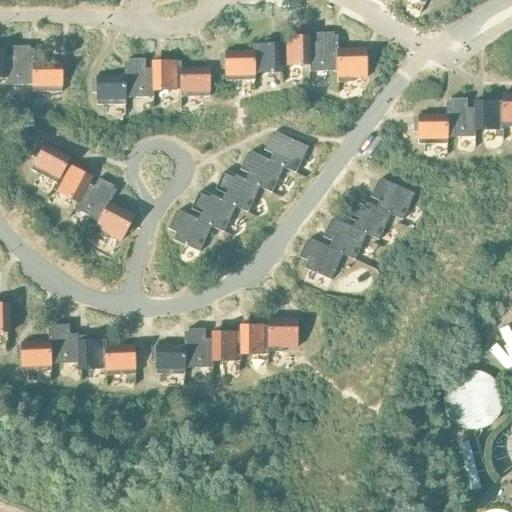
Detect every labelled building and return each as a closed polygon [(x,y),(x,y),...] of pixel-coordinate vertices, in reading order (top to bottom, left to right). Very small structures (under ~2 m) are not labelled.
[(281,36),(281,43),(282,43),(282,66),(283,66),(309,65),(310,65),(309,43),(311,43),(311,42),(311,35),(302,35),(302,31),(293,31),(293,36),(281,36)] [(317,42),(311,42),(311,43),(309,43),(310,65),(309,65),(310,65),(310,72),(338,71),(337,48),(338,48),(338,46),(334,42),(334,32),(317,33),(317,42)] [(253,44),(253,51),(254,51),(254,73),(255,73),(255,80),(255,74),(284,73),(283,66),(282,66),(282,43),(281,43),(275,44),(274,39),(265,39),(266,44),(253,44)] [(6,78),(5,78),(5,84),(33,85),(34,85),(34,63),(34,62),(34,60),(30,56),(31,46),(13,46),(13,56),(7,56),(6,56),(6,78)] [(338,71),(338,82),(353,82),(353,78),(367,78),(367,65),(371,65),(371,55),(366,56),(366,47),(338,48),(337,48),(338,71)] [(226,81),(255,80),(255,73),(254,73),(254,51),(253,51),(225,51),(225,60),(221,60),(221,69),(226,69),(226,81)] [(152,61),(152,68),(153,68),(153,91),(154,90),(181,90),(181,67),(182,67),(182,61),(169,61),(169,56),(160,56),(160,61),(152,61)] [(125,75),(125,76),(126,97),(154,97),(154,90),(153,91),(153,68),(152,68),(146,68),(146,59),(129,59),(129,69),(125,72),(125,75)] [(62,63),(34,62),(34,63),(34,85),(33,85),(33,91),(62,92),(62,79),(67,79),(67,70),(62,70),(62,63)] [(181,67),(181,90),(181,97),(210,96),(210,84),(214,84),(214,75),(209,75),(209,67),(182,67),(181,67)] [(125,76),(125,75),(96,75),(96,83),(92,83),(92,93),(97,93),(97,104),(126,104),(126,97),(125,76)] [(511,93),(502,93),(502,101),(503,101),(503,127),(511,126),(511,93)] [(474,101),(474,108),(475,108),(475,130),(503,130),(503,127),(503,101),(502,101),(491,101),(491,96),(482,96),(482,101),(474,101)] [(447,114),(446,114),(446,115),(447,115),(447,137),(475,137),(475,130),(475,108),(474,108),(468,108),(468,98),(450,98),(451,108),(447,112),(447,114)] [(446,115),(446,114),(418,115),(418,123),(413,123),(413,132),(419,132),(419,144),(447,144),(447,137),(447,115),(446,115)] [(270,160),(261,156),(270,160),(270,161),(284,167),(296,172),(307,146),(285,136),(280,138),(271,134),(264,150),(273,154),(270,160)] [(67,164),(68,164),(67,163),(71,157),(45,143),(42,151),(37,148),(33,156),(37,159),(31,169),(56,183),(66,164),(67,164)] [(246,180),(260,187),(272,192),(284,167),(270,161),(270,160),(261,156),(256,158),(247,154),(240,170),(249,174),(246,179),(246,180)] [(53,189),(77,202),(78,202),(88,183),(89,184),(89,183),(93,177),(85,173),(87,169),(79,165),(77,169),(68,164),(67,164),(66,164),(56,183),(53,189)] [(225,193),(222,199),(222,200),(248,212),(260,187),(246,180),(246,179),(237,175),(232,177),(223,173),(216,189),(225,193)] [(110,203),(111,202),(111,200),(110,195),(115,186),(99,178),(95,186),(89,183),(89,184),(88,183),(78,202),(77,202),(74,208),(99,221),(99,222),(109,202),(110,203)] [(379,201),(376,207),(376,208),(390,214),(390,213),(403,219),(414,194),(392,184),(387,185),(378,181),(371,197),(379,201)] [(201,213),(198,219),(198,220),(211,226),(225,232),(236,206),(222,200),(222,199),(213,195),(208,197),(199,193),(192,209),(201,213)] [(352,228),(366,234),(367,234),(379,239),(390,214),(376,208),(376,207),(368,203),(363,205),(354,201),(347,217),(355,221),(353,227),(352,228)] [(135,215),(111,202),(110,203),(109,202),(99,222),(94,231),(107,238),(109,235),(121,242),(127,230),(131,232),(135,224),(131,222),(135,215)] [(198,220),(198,219),(189,215),(184,217),(175,213),(168,229),(177,233),(174,240),(199,251),(211,226),(198,220)] [(343,254),(355,260),(366,234),(352,228),(353,227),(344,223),(339,225),(330,221),(323,237),(332,241),(329,247),(329,248),(343,254)] [(343,254),(329,248),(329,247),(320,243),(315,245),(306,241),(299,257),(308,261),(305,268),(331,280),(343,254)] [(0,332),(12,333),(11,303),(3,303),(2,298),(0,298),(0,332)] [(268,318),(268,325),(269,325),(268,352),(269,352),(269,351),(283,351),(283,348),(297,348),(297,335),(302,336),(302,326),(297,326),(297,318),(268,318)] [(240,325),(240,332),(241,332),(241,354),(269,354),(269,352),(268,352),(269,325),(268,325),(257,325),(257,320),(248,320),(248,325),(240,325)] [(78,340),(78,334),(70,334),(70,324),(52,325),(52,328),(48,328),(49,342),(50,342),(50,364),(51,364),(77,363),(78,363),(77,340),(78,340)] [(212,332),(211,339),(213,339),(213,361),(213,360),(241,361),(241,354),(241,332),(240,332),(229,332),(229,327),(220,327),(220,332),(212,332)] [(213,367),(213,361),(213,339),(211,339),(206,339),(206,329),(188,329),(188,331),(184,331),(184,345),(185,345),(185,368),(185,367),(213,367)] [(78,336),(78,334),(78,340),(77,340),(78,363),(77,363),(77,370),(106,369),(107,369),(106,347),(106,346),(106,340),(87,340),(87,335),(78,336)] [(49,342),(21,343),(21,351),(17,351),(17,360),(22,360),(22,372),(51,371),(51,364),(50,364),(50,342),(49,342)] [(134,345),(106,346),(106,347),(107,369),(106,369),(106,375),(136,374),(135,362),(140,362),(139,353),(135,353),(134,345)] [(185,374),(185,368),(185,345),(184,345),(156,345),(156,353),(151,353),(151,362),(156,362),(156,374),(185,374)] [(476,369),(472,369),(468,369),(465,370),(462,371),(458,373),(455,375),(452,377),(451,378),(449,381),(447,382),(446,384),(444,388),(443,391),(443,394),(442,396),(442,398),(442,401),(443,403),(443,405),(444,408),(444,410),(445,412),(447,415),(448,417),(449,419),(451,421),(455,424),(457,425),(461,427),(463,428),(465,428),(468,429),(472,429),(477,429),(481,428),(484,427),(487,425),(491,423),(493,421),(495,419),(496,418),(498,415),(499,413),(500,411),(501,407),(502,404),(502,402),(502,399),(502,397),(502,394),(502,392),(501,390),(500,387),(499,386),(498,384),(497,382),(496,381),(495,379),(492,376),(488,374),(486,372),(483,371),(481,370),(479,370),(476,369)] [(468,439),(458,442),(471,490),(480,488),(468,439)]
